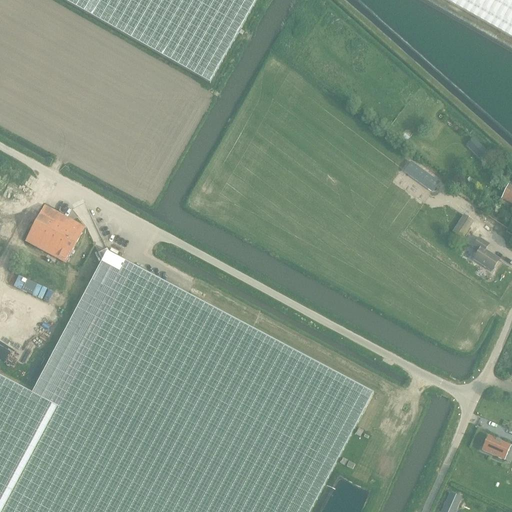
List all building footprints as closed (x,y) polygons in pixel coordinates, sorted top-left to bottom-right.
[(60,0),(209,84),(256,0),(60,0)] [(511,0),(444,0),(511,38),(511,0)] [(473,139),(466,147),(480,161),(488,153),(473,139)] [(488,153),(497,162),(502,157),(493,148),(488,153)] [(511,187),(508,185),(501,198),(511,203),(511,187)] [(25,241),(65,263),(84,228),(44,206),(25,241)] [(463,215),(452,232),(463,239),(474,222),(463,215)] [(472,248),(478,252),(473,260),(491,272),(499,260),(485,251),(489,245),(478,238),(472,248)] [(0,511),(309,511),(373,393),(109,253),(107,250),(99,253),(98,254),(102,261),(32,393),(0,376),(0,511)] [(504,461),(510,446),(487,436),(481,451),(504,461)] [(450,494),(445,505),(454,509),(459,498),(450,494)]
